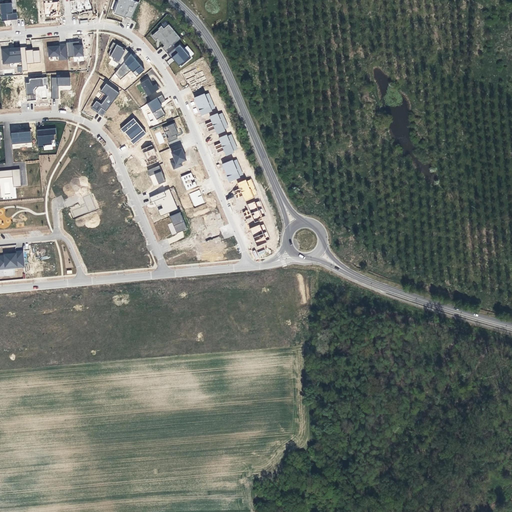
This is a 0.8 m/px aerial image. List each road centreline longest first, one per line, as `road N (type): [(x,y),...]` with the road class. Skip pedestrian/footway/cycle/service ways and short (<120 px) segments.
road 1 (residential): [(247,266),(189,117),(140,41),(104,26),(0,34)]
road 2 (residential): [(164,273),(124,166),(97,127),(69,115),(0,117)]
road 3 (tertiary): [(278,192),(226,56),(176,0)]
road 4 (tertiary): [(511,328),(357,276)]
